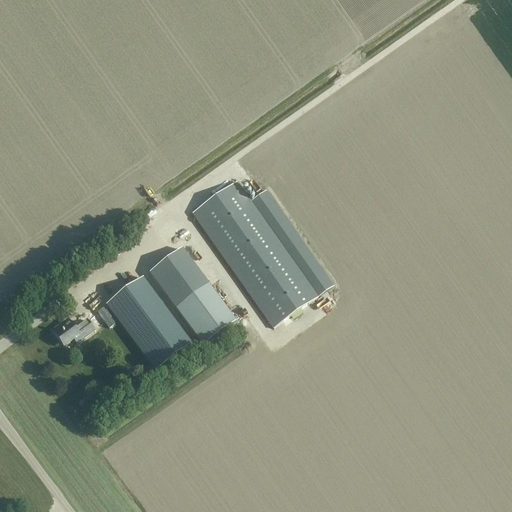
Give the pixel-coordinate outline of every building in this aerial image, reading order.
[(193,214),(274,329),(318,298),(237,183),(193,214)] [(104,275),(112,268),(109,264),(100,271),(104,275)] [(107,306),(156,372),(191,345),(143,279),(107,306)] [(204,347),(236,323),(206,282),(174,307),(204,347)] [(60,343),(62,341),(66,346),(74,341),(77,345),(95,332),(87,321),(75,330),(69,322),(61,329),(59,327),(52,332),(60,343)] [(33,341),(32,334),(24,334),(24,342),(33,341)] [(270,337),(265,341),(274,349),(278,345),(270,337)]
